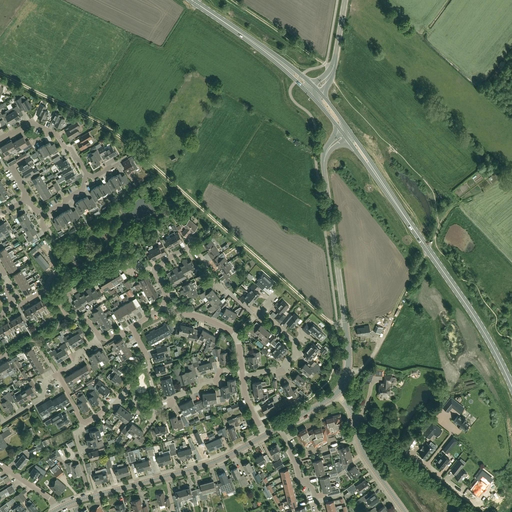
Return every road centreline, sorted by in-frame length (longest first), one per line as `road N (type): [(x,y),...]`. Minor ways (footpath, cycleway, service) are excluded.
road 1 (track): [(337,323),(111,130),(0,73)]
road 2 (tertiary): [(336,393),(348,349),(325,155)]
road 3 (primary): [(511,386),(384,187)]
road 4 (tertiary): [(58,508),(208,464),(265,435)]
road 5 (unclassified): [(478,508),(354,417)]
road 6 (residential): [(122,394),(151,419),(175,396),(242,367)]
road 7 (residential): [(154,269),(193,247),(222,291),(260,313)]
